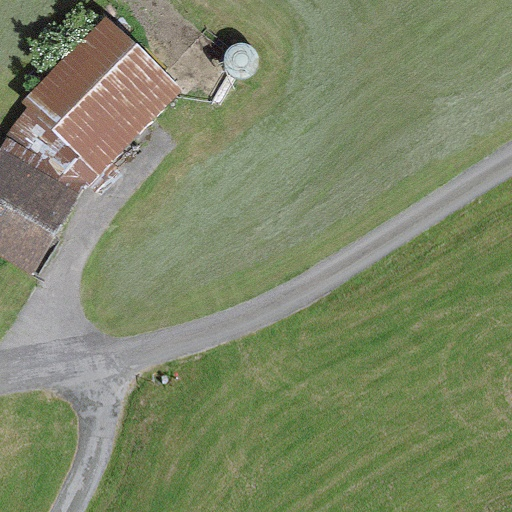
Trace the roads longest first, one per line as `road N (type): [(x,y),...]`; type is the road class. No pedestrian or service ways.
road 1 (track): [(93,370),(232,328),(511,162)]
road 2 (track): [(93,370),(89,455),(65,511)]
